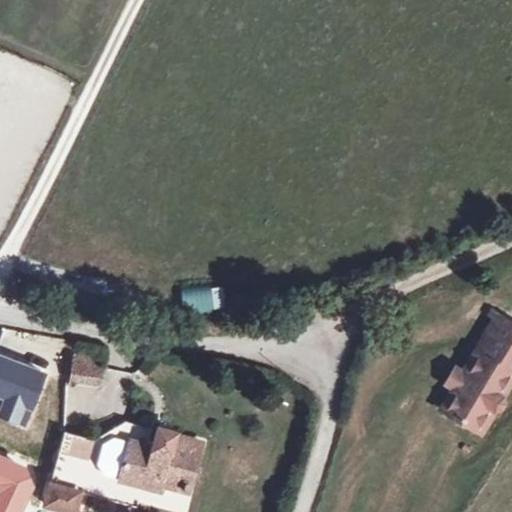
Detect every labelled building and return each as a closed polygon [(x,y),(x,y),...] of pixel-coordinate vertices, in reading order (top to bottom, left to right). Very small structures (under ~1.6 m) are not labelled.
[(183,286),(183,310),(225,309),(225,286),(183,286)] [(292,301),(275,304),(276,313),(294,310),(292,301)] [(457,376),(449,389),(436,411),(475,435),(489,412),(496,411),(499,406),(497,398),(494,397),(511,366),(511,331),(494,321),(473,356),(470,354),(457,376)] [(101,387),(104,356),(72,353),(69,384),(101,387)] [(449,389),(457,376),(449,372),(442,384),(449,389)] [(169,445),(153,439),(152,441),(120,431),(87,447),(59,437),(34,508),(44,511),(64,511),(70,498),(109,511),(127,511),(133,496),(150,501),(153,493),(181,502),(195,456),(168,447),(169,445)]
